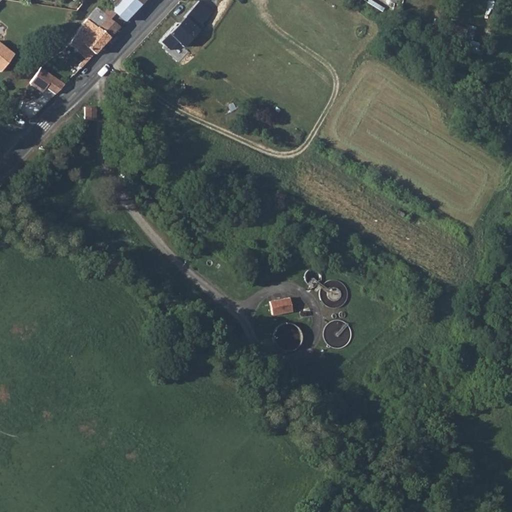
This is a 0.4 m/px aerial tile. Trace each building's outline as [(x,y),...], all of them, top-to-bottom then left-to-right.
[(110,36),(141,3),(137,0),(116,0),(109,8),(106,6),(102,10),(97,7),(87,19),(93,23),(97,26),(110,36)] [(215,5),(207,0),(187,0),(176,15),(180,18),(196,30),(215,5)] [(178,54),(196,30),(180,18),(162,42),(178,54)] [(463,33),(463,26),(447,25),(447,31),(463,33)] [(110,36),(97,26),(92,32),(90,31),(83,37),(77,33),(68,45),(75,49),(81,54),(87,59),(88,60),(110,36)] [(0,66),(10,53),(0,45),(0,66)] [(80,58),(76,63),(81,68),(85,62),(80,58)] [(40,68),(32,78),(28,84),(39,94),(43,89),(52,97),(62,88),(47,75),(40,68)] [(91,120),(93,108),(83,107),(81,119),(91,120)] [(305,270),(304,271),(303,272),(303,273),(303,275),(303,277),(303,278),(304,280),(305,281),(306,281),(307,282),(309,283),(310,283),(312,283),(314,283),(315,282),(317,281),(318,279),(318,278),(319,276),(319,275),(319,274),(319,273),(318,272),(318,271),(317,270),(316,269),(315,268),(314,268),(313,267),(312,267),(311,267),(309,267),(308,267),(307,268),(306,268),(305,269),(305,270)] [(330,281),(329,282),(326,283),(324,284),(323,286),(321,288),(321,289),(320,291),(320,292),(320,293),(320,295),(320,297),(321,299),(322,302),(323,303),(324,304),(325,305),(327,307),(329,307),(331,308),(333,308),(335,308),(337,308),(338,307),(340,306),(342,305),(343,305),(344,303),(345,302),(346,300),(347,298),(347,297),(347,295),(347,293),(346,289),(345,287),(344,285),(342,284),(340,283),(338,281),(337,281),(335,281),(333,281),(330,281)] [(286,297),(269,305),(274,317),(292,309),(286,297)] [(336,321),(334,322),(332,323),(330,324),(329,325),(328,327),(326,328),(326,330),(325,332),(325,334),(325,335),(325,337),(326,339),(326,341),(327,343),(329,344),(330,345),(331,346),(332,347),(334,348),(336,348),(338,348),(340,348),(342,348),(343,348),(344,347),(347,346),(348,344),(350,343),(351,341),(351,339),(352,338),(352,336),(352,334),(352,332),(351,329),(350,327),(349,326),(348,325),(346,323),(345,322),(343,322),(340,321),(338,321),(336,321)] [(274,331),(273,332),(272,333),(272,335),(272,337),(272,339),(272,341),(272,343),(273,344),(274,345),(275,347),(275,348),(277,349),(278,350),(280,351),(282,351),(284,352),(286,352),(288,352),(289,351),(290,351),(291,350),(293,350),(294,348),(295,348),(296,346),(297,345),(298,343),(299,341),(299,338),(299,336),(299,334),(298,333),(297,331),(296,330),(295,329),(294,327),(292,326),(291,325),(289,325),(287,324),(285,324),(284,324),(282,325),(281,325),(279,326),(278,326),(277,327),(276,328),(275,329),(274,331)]
